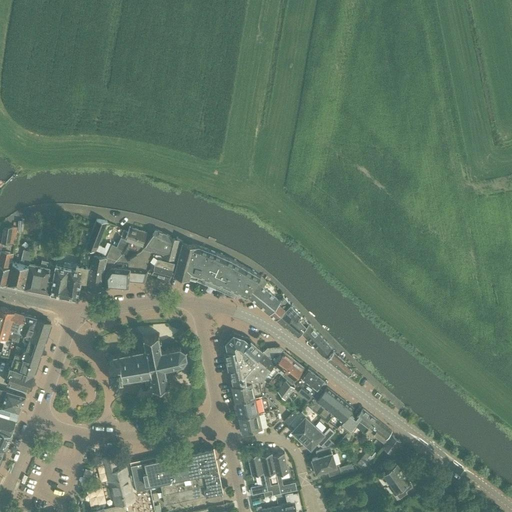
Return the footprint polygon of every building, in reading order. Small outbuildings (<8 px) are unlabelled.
[(102,247),(98,245),(107,223),(97,219),(91,232),(87,230),(85,236),(89,237),(86,247),(95,250),(100,252),(102,247)] [(15,245),(18,227),(13,226),(4,228),(2,242),(3,243),(2,249),(1,249),(0,253),(0,282),(2,283),(2,284),(6,285),(6,284),(7,284),(14,245),(15,245)] [(123,253),(126,256),(129,247),(137,250),(143,244),(147,232),(130,226),(128,233),(123,230),(117,246),(117,247),(124,251),(123,253)] [(182,245),(183,241),(182,241),(182,240),(156,229),(156,230),(142,250),(141,250),(146,259),(151,253),(152,254),(147,271),(151,273),(170,278),(175,261),(167,259),(168,257),(177,259),(178,260),(181,245),(182,245)] [(200,275),(207,248),(198,245),(183,241),(182,245),(181,245),(178,260),(177,259),(173,274),(189,278),(190,277),(197,280),(199,275),(200,275)] [(117,246),(112,245),(107,243),(104,250),(108,252),(106,256),(103,268),(107,272),(106,273),(106,285),(107,285),(128,286),(129,280),(144,282),(147,271),(152,254),(151,253),(146,259),(141,250),(128,259),(126,256),(123,253),(124,251),(117,247),(117,246)] [(247,295),(260,276),(260,275),(233,260),(215,251),(207,248),(200,275),(199,275),(197,280),(216,288),(234,297),(237,291),(246,295),(247,295)] [(23,287),(31,254),(32,251),(24,249),(23,252),(21,263),(12,261),(8,284),(23,287)] [(103,268),(106,256),(94,254),(89,269),(87,268),(86,281),(84,289),(101,290),(101,287),(107,287),(107,285),(106,285),(106,273),(107,272),(103,268)] [(50,293),(56,266),(50,264),(50,262),(42,260),(40,266),(29,264),(24,288),(50,293)] [(86,281),(87,268),(83,267),(83,265),(75,264),(74,269),(56,266),(50,293),(51,293),(78,298),(81,280),(86,281)] [(283,296),(280,300),(263,286),(267,281),(262,277),(262,278),(260,276),(247,295),(270,313),(275,319),(276,318),(291,304),(283,296)] [(276,318),(285,325),(297,311),(291,304),(276,318)] [(11,320),(14,310),(0,305),(0,335),(4,336),(1,354),(8,355),(12,339),(7,337),(11,320)] [(18,340),(26,314),(14,310),(11,320),(7,337),(12,339),(18,340)] [(309,323),(297,311),(285,325),(298,336),(302,331),(309,323)] [(27,344),(37,317),(26,314),(18,340),(19,340),(21,331),(26,332),(22,342),(27,344)] [(33,373),(51,321),(37,317),(27,344),(28,344),(26,349),(25,348),(24,349),(21,355),(15,353),(11,365),(10,366),(33,373)] [(310,324),(303,332),(318,347),(318,349),(317,349),(323,355),(331,347),(310,324)] [(249,339),(250,337),(233,331),(223,342),(229,368),(230,368),(234,384),(247,381),(246,373),(258,358),(263,351),(251,340),(250,340),(249,339)] [(158,335),(159,333),(158,333),(157,334),(145,337),(143,336),(142,337),(144,338),(145,343),(138,345),(139,350),(133,351),(133,349),(132,350),(132,351),(127,352),(127,351),(126,351),(126,353),(120,354),(120,352),(119,352),(119,354),(112,355),(111,354),(110,354),(111,356),(110,358),(108,358),(108,359),(109,359),(110,362),(108,363),(110,375),(112,375),(112,380),(112,382),(113,381),(118,380),(118,382),(119,382),(119,380),(123,379),(124,381),(125,381),(124,379),(130,378),(130,380),(131,380),(131,378),(137,377),(137,379),(138,379),(138,377),(144,376),(144,378),(145,378),(146,385),(152,384),(153,386),(152,387),(153,388),(154,387),(167,384),(168,385),(169,384),(167,383),(166,377),(168,377),(168,376),(173,375),(172,371),(174,370),(173,365),(175,365),(176,367),(177,367),(177,365),(182,363),(183,365),(184,364),(183,363),(186,358),(188,358),(188,357),(186,357),(185,351),(187,350),(186,349),(185,350),(180,347),(180,345),(179,345),(179,347),(173,348),(173,346),(172,346),(172,348),(168,349),(167,347),(166,347),(167,349),(161,350),(159,342),(161,342),(161,341),(159,341),(158,335)] [(259,378),(283,350),(279,348),(272,348),(267,353),(264,350),(263,351),(258,358),(246,373),(247,381),(259,378)] [(294,359),(284,352),(283,350),(259,378),(264,377),(267,372),(272,376),(278,369),(283,373),(294,359)] [(348,376),(353,369),(334,351),(327,359),(348,376)] [(291,383),(304,367),(294,359),(283,373),(288,377),(278,390),(285,398),(294,386),(291,383)] [(33,375),(33,373),(10,366),(11,365),(10,364),(7,373),(8,373),(10,374),(9,378),(7,382),(28,389),(29,387),(30,387),(30,385),(30,384),(31,379),(33,378),(33,377),(33,375)] [(319,387),(324,380),(308,368),(301,377),(302,377),(298,381),(305,387),(309,383),(313,386),(309,392),(316,398),(323,389),(319,387)] [(235,400),(263,394),(259,378),(247,381),(234,384),(232,384),(235,400)] [(325,408),(336,394),(327,387),(316,401),(325,408)] [(302,388),(299,390),(307,398),(310,396),(302,388)] [(0,432),(9,436),(10,435),(15,421),(14,421),(16,412),(18,411),(19,412),(26,396),(7,390),(0,389),(0,432)] [(277,407),(265,393),(263,394),(235,400),(239,415),(277,407)] [(334,415),(345,401),(336,394),(325,408),(334,415)] [(343,422),(350,413),(354,408),(345,401),(334,415),(343,422)] [(300,441),(315,424),(306,416),(312,409),(307,405),(298,414),(293,420),(298,424),(292,430),(297,435),(295,437),(300,441)] [(273,424),(279,418),(277,407),(239,415),(242,431),(262,427),(273,424)] [(366,434),(377,418),(364,408),(356,418),(350,413),(343,422),(341,425),(349,432),(355,425),(366,434)] [(293,420),(298,414),(294,410),(284,420),(289,424),(293,420)] [(113,418),(104,426),(110,433),(119,425),(113,418)] [(385,443),(393,433),(391,432),(392,430),(377,418),(366,434),(369,436),(370,434),(374,437),(375,435),(385,443)] [(321,446),(334,432),(330,427),(324,433),(315,424),(300,441),(304,445),(306,443),(311,448),(317,442),(321,446)] [(0,447),(4,449),(9,436),(0,432),(0,447)] [(393,433),(385,443),(383,447),(391,453),(401,440),(393,433)] [(313,462),(310,462),(313,470),(315,469),(316,472),(327,469),(329,476),(341,472),(339,465),(336,466),(332,453),(331,453),(329,446),(316,450),(318,457),(312,459),(313,462)] [(195,497),(223,491),(214,447),(186,453),(195,497)] [(179,451),(171,452),(171,453),(172,456),(160,459),(159,456),(159,455),(149,457),(150,458),(151,461),(145,462),(150,485),(161,483),(165,504),(195,497),(186,453),(179,454),(179,451)] [(364,468),(373,457),(366,451),(357,463),(364,468)] [(268,490),(260,455),(260,454),(260,452),(248,455),(252,474),(260,473),(262,484),(251,486),(252,494),(264,491),(268,490)] [(281,493),(278,483),(270,485),(268,473),(276,472),(272,454),(273,454),(272,452),(260,454),(260,455),(268,490),(271,490),(272,494),(273,494),(281,493)] [(289,471),(288,470),(284,452),(273,454),(272,454),(276,472),(278,483),(281,493),(297,489),(295,481),(283,484),(281,473),(289,471)] [(127,466),(118,468),(115,455),(105,457),(110,479),(106,480),(108,485),(111,485),(116,506),(104,508),(85,511),(125,511),(124,503),(135,500),(130,481),(132,480),(131,475),(129,475),(127,466)] [(150,485),(145,462),(143,461),(142,461),(141,461),(139,461),(138,461),(136,462),(135,462),(134,462),(133,463),(133,464),(131,465),(136,489),(150,486),(150,485)] [(410,481),(397,463),(382,475),(395,492),(400,498),(407,492),(406,490),(412,486),(412,484),(410,481)] [(301,508),(300,503),(298,492),(285,495),(287,503),(278,505),(279,511),(297,511),(296,509),(301,508)]
